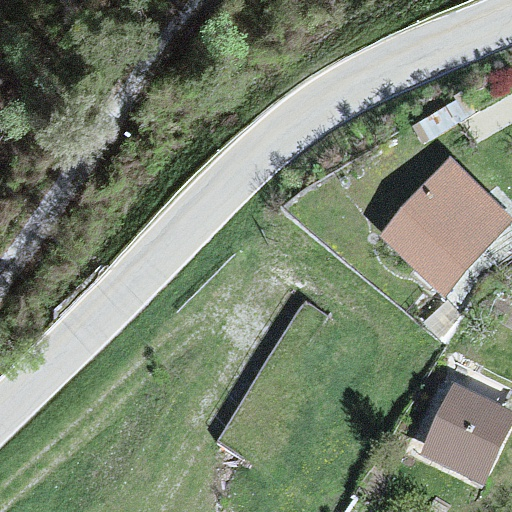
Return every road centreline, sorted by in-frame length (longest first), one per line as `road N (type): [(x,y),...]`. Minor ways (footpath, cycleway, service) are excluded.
road 1 (tertiary): [(0,410),(269,144),(407,58),(511,14)]
road 2 (residential): [(191,0),(0,270)]
